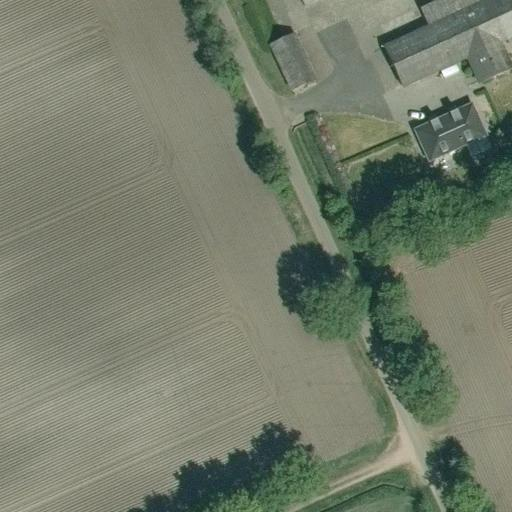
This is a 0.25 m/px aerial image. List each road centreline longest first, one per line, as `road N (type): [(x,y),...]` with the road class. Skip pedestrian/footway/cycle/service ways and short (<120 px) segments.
road 1 (unclassified): [(213,0),(446,511)]
road 2 (unknown): [(272,511),(416,446)]
